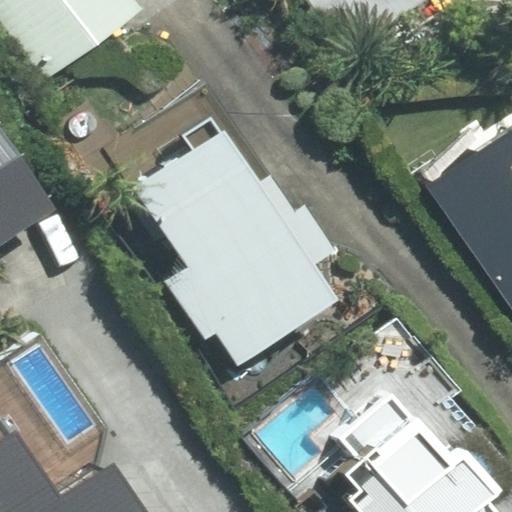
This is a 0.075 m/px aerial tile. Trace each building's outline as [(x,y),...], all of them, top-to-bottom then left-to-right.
[(0,0),(0,22),(45,79),(142,0),(0,0)] [(297,0),(335,53),(414,0),(297,0)] [(177,76),(53,160),(216,373),(330,288),(177,76)] [(0,231),(29,211),(0,170),(0,231)] [(511,256),(483,281),(511,314),(511,256)] [(40,385),(0,411),(0,511),(24,511),(13,495),(83,447),(40,385)] [(487,511),(383,390),(290,469),(326,511),(487,511)]
